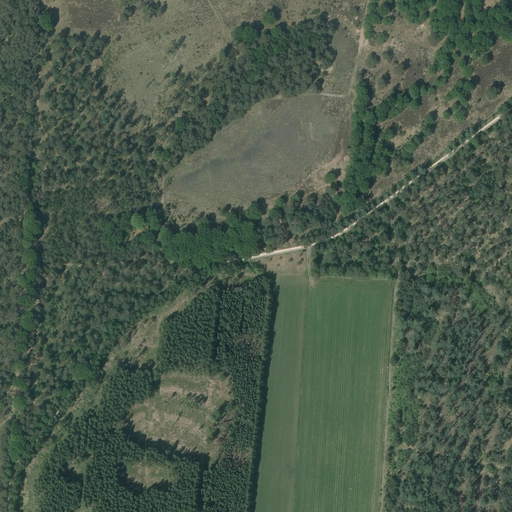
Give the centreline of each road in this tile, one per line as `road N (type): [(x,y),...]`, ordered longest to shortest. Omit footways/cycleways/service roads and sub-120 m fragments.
road 1 (track): [(11,511),(21,453),(118,323),(218,258),(343,234),(511,105)]
road 2 (track): [(387,197),(393,266),(381,511)]
road 3 (track): [(30,233),(44,0)]
road 4 (track): [(28,262),(14,466)]
road 5 (track): [(385,444),(511,468)]
